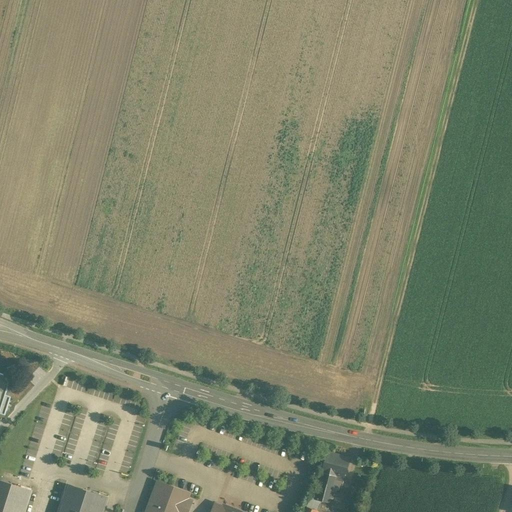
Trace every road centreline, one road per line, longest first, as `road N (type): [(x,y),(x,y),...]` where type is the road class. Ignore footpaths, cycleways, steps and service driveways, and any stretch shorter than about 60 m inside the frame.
road 1 (secondary): [(0,329),(291,422),(389,444),(511,457)]
road 2 (track): [(366,439),(477,0)]
